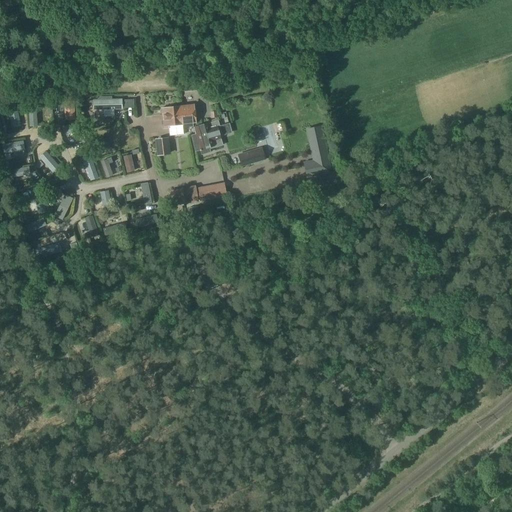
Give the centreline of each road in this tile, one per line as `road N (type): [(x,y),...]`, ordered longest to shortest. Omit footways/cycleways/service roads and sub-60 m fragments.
road 1 (track): [(129,82),(247,76),(477,0)]
road 2 (unclassified): [(317,511),(511,351)]
road 3 (track): [(73,511),(94,381),(63,331)]
road 4 (track): [(62,511),(72,439),(63,331)]
road 5 (track): [(91,32),(112,18),(156,26),(220,0)]
road 6 (track): [(0,91),(129,82)]
road 7 (track): [(63,331),(0,221)]
road 8 (unknown): [(511,436),(412,511)]
